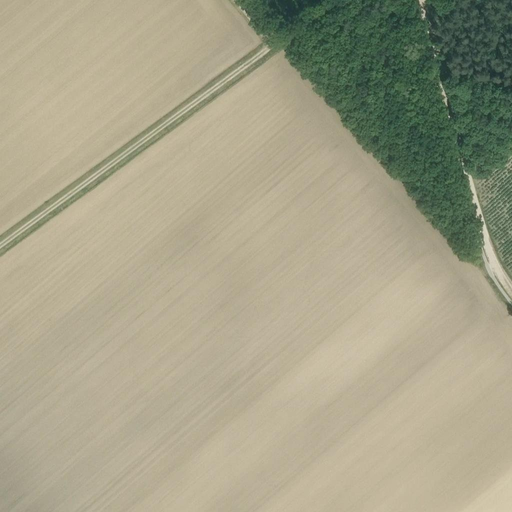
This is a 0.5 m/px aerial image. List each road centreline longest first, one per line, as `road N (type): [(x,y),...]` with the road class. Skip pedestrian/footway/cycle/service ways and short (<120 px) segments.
road 1 (track): [(0,248),(338,0)]
road 2 (track): [(241,0),(467,263),(502,276)]
road 3 (track): [(511,288),(499,272),(424,0)]
